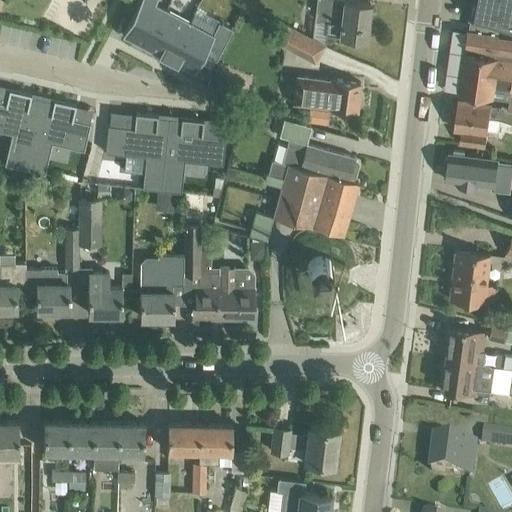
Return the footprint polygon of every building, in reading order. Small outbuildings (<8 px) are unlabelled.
[(139,0),(121,34),(146,46),(166,8),(155,2),(155,0),(139,0)] [(365,38),(370,2),(353,0),(316,0),(315,20),(327,22),(326,34),(365,38)] [(511,3),(493,0),(473,0),(470,17),(471,18),(469,29),(499,33),(500,28),(511,31),(511,3)] [(166,8),(146,46),(169,59),(189,20),(166,8)] [(189,20),(169,59),(193,71),(203,52),(215,59),(232,28),(218,20),(212,32),(189,20)] [(315,63),(325,44),(282,21),(272,40),(315,63)] [(459,92),(479,94),(492,97),(494,85),(509,87),(508,94),(511,94),(511,36),(499,35),(499,33),(469,29),(468,29),(465,47),(466,47),(466,51),(465,51),(463,67),(459,66),(457,80),(461,80),(459,92)] [(93,62),(104,68),(116,42),(104,37),(93,62)] [(213,71),(207,87),(218,91),(224,75),(213,71)] [(302,103),(329,106),(329,108),(357,111),(360,81),(332,78),(296,73),(292,101),(302,103)] [(0,129),(10,132),(3,163),(25,168),(42,97),(30,94),(31,93),(18,90),(9,88),(5,103),(0,101),(0,129)] [(42,97),(25,168),(44,172),(48,156),(51,142),(70,146),(83,149),(85,142),(90,122),(89,122),(72,119),(75,105),(75,103),(54,98),(53,100),(42,97)] [(487,133),(489,116),(500,118),(511,121),(511,106),(502,103),(502,105),(458,99),(454,128),(461,129),(460,142),(485,146),(487,133)] [(108,124),(105,151),(125,153),(145,155),(143,172),(142,187),(161,189),(169,116),(157,115),(157,114),(135,111),(135,112),(134,126),(109,124),(108,124)] [(169,116),(161,189),(181,191),(184,159),(222,163),(225,136),(201,134),(203,118),(181,116),(181,118),(169,116)] [(284,117),(280,134),(308,142),(313,124),(284,117)] [(358,162),(356,159),(353,158),(354,155),(306,142),(305,147),(293,144),(288,162),(300,165),(347,178),(348,175),(352,176),(354,175),(358,162)] [(446,158),(445,167),(448,168),(446,181),(457,183),(457,184),(479,187),(479,185),(494,187),(494,189),(510,191),(511,174),(511,163),(498,161),(498,160),(463,155),(464,151),(454,150),(454,154),(450,153),(450,159),(446,158)] [(342,235),(357,181),(347,178),(300,165),(288,162),(288,163),(273,159),(269,172),(267,171),(264,180),(280,184),(272,216),(342,235)] [(227,166),(225,175),(233,178),(236,169),(227,166)] [(116,186),(116,195),(123,200),(131,196),(131,186),(124,182),(116,186)] [(100,198),(80,198),(79,242),(99,242),(100,198)] [(184,253),(183,253),(182,273),(182,283),(198,283),(198,287),(195,287),(195,312),(218,313),(218,316),(239,316),(239,313),(253,313),(254,271),(247,265),(219,265),(219,271),(208,271),(208,252),(200,252),(200,233),(200,221),(183,221),(184,253)] [(78,226),(65,227),(65,266),(78,265),(78,226)] [(455,249),(449,298),(493,304),(496,285),(485,284),(489,253),(455,249)] [(25,261),(14,261),(14,251),(0,251),(0,307),(16,308),(15,282),(25,282),(25,267),(25,261)] [(182,273),(183,253),(158,252),(158,255),(145,255),(139,261),(139,316),(173,316),(173,290),(171,290),(171,283),(182,283),(182,273)] [(306,272),(307,275),(309,277),(309,278),(311,280),(313,281),(315,282),(317,283),(320,283),(322,283),(325,282),(327,281),(329,280),(330,278),(332,276),(333,274),(333,271),(333,269),(333,267),(332,263),(330,260),(328,258),(327,257),(323,256),(321,255),(317,256),(314,257),(312,258),(309,260),(307,263),(306,267),(306,269),(306,272)] [(35,308),(69,308),(69,282),(66,282),(66,271),(56,271),(56,267),(25,267),(25,282),(25,294),(35,294),(35,308)] [(87,286),(87,292),(87,312),(101,312),(101,314),(106,317),(113,317),(119,314),(119,312),(121,312),(121,286),(110,286),(109,268),(89,269),(89,286),(87,286)] [(511,328),(507,327),(491,322),(488,336),(511,341),(511,328)] [(449,326),(444,357),(483,363),(484,350),(481,349),(484,330),(449,326)] [(511,354),(505,353),(503,365),(511,366),(511,354)] [(511,366),(503,365),(483,363),(444,357),(440,389),(475,394),(476,386),(478,387),(477,392),(488,393),(488,388),(511,391),(511,366)] [(0,484),(31,484),(31,434),(30,434),(30,456),(18,456),(18,420),(0,420),(0,484)] [(43,449),(68,450),(68,420),(43,420),(43,449)] [(68,450),(93,450),(93,421),(68,420),(68,450)] [(118,421),(93,421),(93,450),(92,468),(117,468),(118,451),(118,421)] [(118,421),(118,451),(143,451),(144,422),(118,421)] [(167,449),(199,450),(199,423),(167,422),(167,449)] [(199,461),(199,490),(206,490),(206,462),(229,463),(229,450),(231,450),(231,423),(199,423),(199,450),(199,461)] [(305,460),(313,461),(333,463),(337,428),(309,425),(308,433),(288,431),(289,428),(274,426),(271,450),(286,451),(287,446),(306,448),(305,460)] [(483,446),(511,449),(511,431),(485,428),(483,446)] [(431,472),(451,475),(471,477),(475,445),(435,439),(431,472)] [(67,479),(67,469),(51,469),(51,479),(67,479)] [(84,470),(67,469),(67,479),(83,480),(84,470)] [(134,469),(118,470),(118,480),(118,490),(134,490),(134,469)] [(156,502),(167,503),(169,471),(157,471),(156,502)] [(280,511),(327,511),(329,494),(301,491),(302,482),(284,480),(280,511)]
